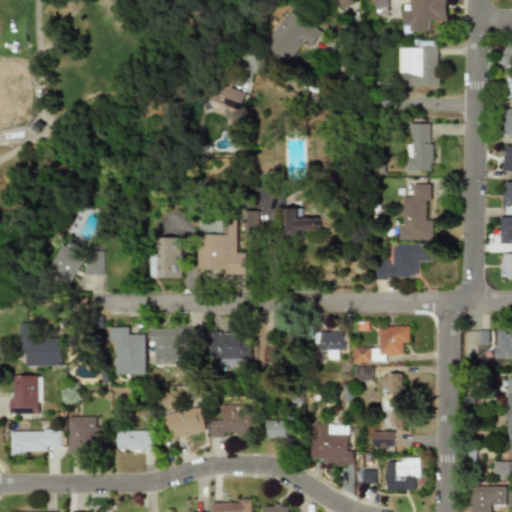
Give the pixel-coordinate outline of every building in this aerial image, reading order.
[(320,0),(321,2),(325,0),(337,0),(342,10),(357,3),(355,0),(320,0)] [(447,20),(447,0),(413,0),(413,5),(403,5),(403,31),(434,31),(434,20),(447,20)] [(307,42),(313,46),(323,33),(294,10),(266,44),(290,63),(307,42)] [(439,86),(439,48),(400,48),(401,87),(439,86)] [(511,110),(503,110),(503,136),(511,136),(511,138),(511,110)] [(409,171),(433,172),(433,124),(413,124),(413,145),(410,145),(409,171)] [(511,146),(504,146),(503,171),(511,171),(511,146)] [(511,181),(503,181),(503,215),(511,215),(511,181)] [(435,241),(435,220),(429,221),(429,201),(434,201),(433,184),(415,185),(416,198),(405,198),(406,228),(401,228),(402,241),(435,241)] [(288,233),(324,232),(324,217),(311,218),(311,208),(288,208),(288,233)] [(249,236),(266,236),(265,212),(249,212),(249,236)] [(511,217),(501,217),(501,243),(511,243),(511,217)] [(242,221),(204,220),(203,274),(255,275),(255,253),(241,253),(242,221)] [(163,237),(163,280),(187,280),(187,237),(163,237)] [(378,279),(421,279),(421,262),(435,262),(436,245),(397,244),(396,263),(378,263),(378,279)] [(75,281),(88,258),(66,245),(52,268),(75,281)] [(511,253),(502,253),(502,282),(511,282),(511,253)] [(106,275),(106,255),(89,255),(89,275),(106,275)] [(23,366),(65,365),(65,336),(41,336),(41,323),(22,323),(23,366)] [(413,343),(413,326),(382,327),(383,355),(407,355),(407,343),(413,343)] [(149,375),(149,336),(138,336),(138,327),(116,327),(116,375),(149,375)] [(188,364),(188,339),(207,339),(207,327),(153,327),(153,354),(160,354),(160,364),(188,364)] [(332,361),(342,360),(342,351),(348,351),(347,332),(324,333),(325,351),(331,351),(332,361)] [(511,359),(511,332),(497,332),(496,359),(511,359)] [(254,334),(213,333),(212,365),(244,366),(244,357),(253,358),(254,334)] [(375,348),(357,348),(357,363),(374,363),(375,348)] [(389,362),(389,356),(383,356),(383,349),(375,349),(375,362),(389,362)] [(376,381),(376,366),(362,367),(362,382),(376,381)] [(9,375),(9,414),(42,414),(42,375),(9,375)] [(387,428),(406,428),(406,375),(387,375),(387,428)] [(171,438),(208,431),(202,405),(166,413),(171,438)] [(222,421),(211,420),(211,437),(226,438),(226,435),(254,436),(254,406),(223,405),(222,421)] [(67,454),(89,454),(89,444),(101,444),(101,415),(67,416),(67,454)] [(270,439),(297,438),(297,420),(269,421),(270,439)] [(356,465),(356,450),(351,450),(351,424),(315,424),(314,459),(325,459),(325,465),(356,465)] [(10,428),(10,454),(45,455),(45,446),(59,446),(60,429),(10,428)] [(118,450),(154,450),(154,430),(118,430),(118,450)] [(397,447),(397,432),(375,432),(375,447),(397,447)] [(419,491),(419,477),(423,477),(423,458),(404,458),(404,462),(390,462),(389,491),(419,491)] [(511,461),(495,462),(495,480),(511,479),(511,461)] [(365,484),(378,484),(378,471),(365,471),(365,484)] [(473,511),(499,511),(499,506),(511,506),(511,486),(473,486),(473,511)] [(253,511),(253,499),(213,499),(213,511),(253,511)] [(264,511),(293,511),(293,504),(265,503),(264,511)]
